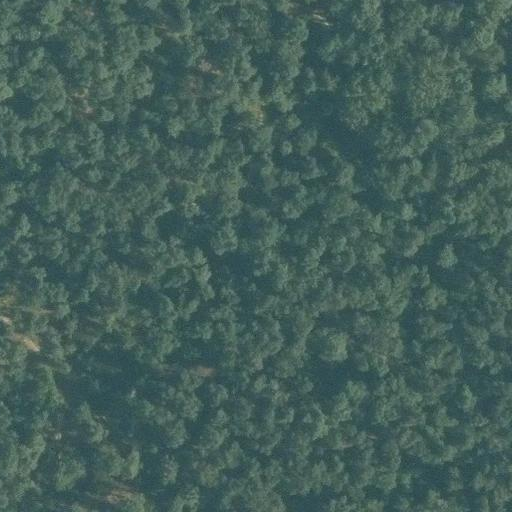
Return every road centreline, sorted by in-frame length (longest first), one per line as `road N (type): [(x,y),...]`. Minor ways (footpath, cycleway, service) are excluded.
road 1 (track): [(511,221),(406,126),(359,108)]
road 2 (track): [(359,108),(511,51)]
